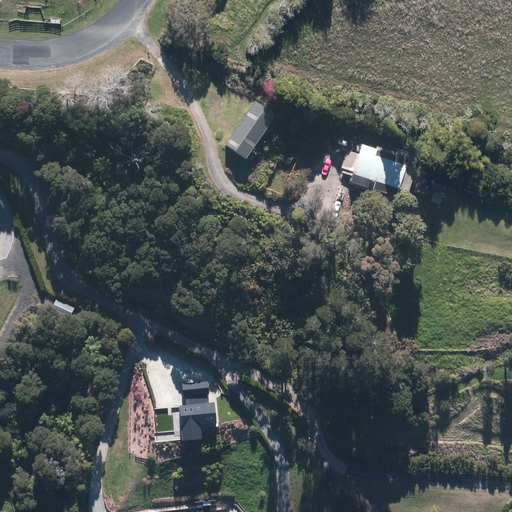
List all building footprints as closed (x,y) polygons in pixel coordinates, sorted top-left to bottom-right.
[(43,6),(24,5),(23,22),(41,24),(43,6)] [(226,146),(246,160),(276,117),(255,103),(226,146)] [(362,145),(359,154),(347,151),(340,174),(352,177),(350,185),(367,190),(369,182),(375,184),(370,198),(394,205),(398,191),(408,194),(416,170),(406,167),(408,159),(362,145)] [(148,370),(166,379),(178,351),(161,343),(148,370)] [(194,361),(183,355),(180,362),(191,367),(194,361)] [(212,399),(179,384),(172,397),(206,413),(212,399)]
